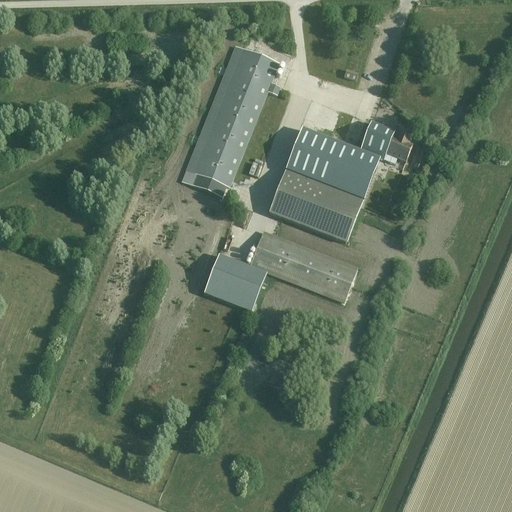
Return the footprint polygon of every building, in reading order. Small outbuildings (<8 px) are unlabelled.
[(198,145),(187,173),(196,177),(192,188),(222,200),(226,189),(229,189),(267,94),(276,98),(280,89),(270,85),(278,66),(243,52),(236,49),(228,70),(225,77),(201,138),(198,145)] [(346,71),(344,79),(355,83),(358,75),(346,71)] [(266,113),(260,131),(269,135),(275,116),(266,113)] [(370,125),(359,154),(378,161),(394,167),(397,162),(405,165),(412,148),(409,147),(412,138),(399,132),(398,136),(395,134),(370,125)] [(303,132),(286,175),(361,204),(378,161),(359,154),(303,132)] [(423,145),(414,169),(420,171),(430,147),(423,145)] [(361,204),(286,175),(270,217),(345,246),(361,204)] [(357,272),(263,235),(250,268),(267,275),(344,304),(357,272)] [(267,275),(250,268),(249,270),(218,258),(203,296),(251,315),(267,275)]
